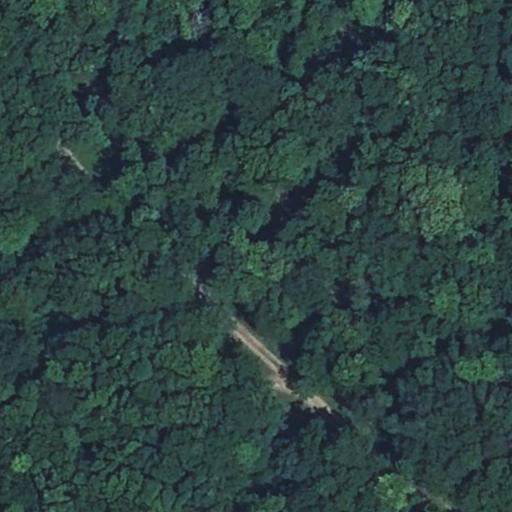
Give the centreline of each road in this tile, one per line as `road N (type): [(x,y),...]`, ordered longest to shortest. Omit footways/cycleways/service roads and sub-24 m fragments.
road 1 (track): [(12,0),(29,74),(91,175),(223,323),(322,414)]
road 2 (track): [(322,414),(205,511)]
road 3 (track): [(322,414),(427,511)]
